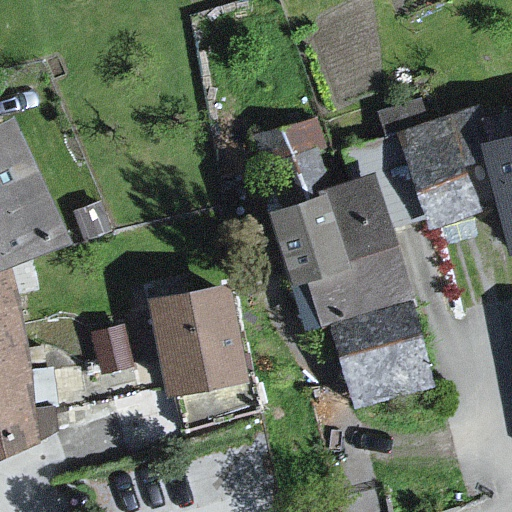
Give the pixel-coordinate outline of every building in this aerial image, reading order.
[(453,118),(392,136),(416,227),(486,218),(467,143),(453,118)] [(251,139),(271,208),(335,190),(317,125),(251,139)] [(511,132),(467,143),(486,218),(496,258),(511,253),(511,132)] [(0,134),(0,263),(4,262),(57,240),(0,134)] [(271,208),(253,213),(280,289),(292,286),(297,332),(323,324),(410,297),(371,180),(335,190),(271,208)] [(4,262),(0,263),(0,465),(37,451),(19,337),(4,262)] [(224,287),(140,302),(150,365),(160,394),(176,429),(252,412),(246,372),(233,368),(224,287)] [(410,297),(323,324),(347,417),(426,399),(410,297)]
